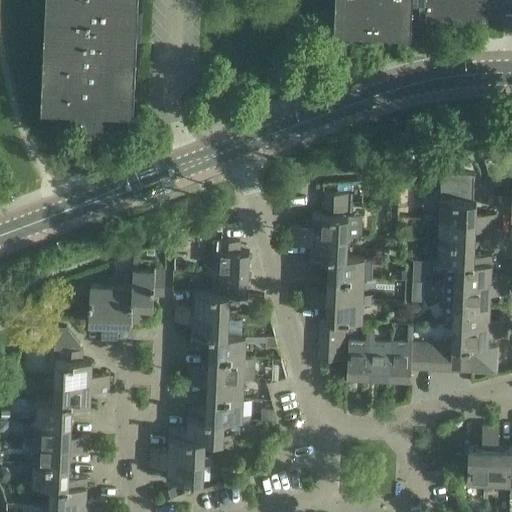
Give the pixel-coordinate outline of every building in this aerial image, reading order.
[(44,0),(40,109),(70,110),(69,126),(101,127),(101,111),(132,113),(137,0),(334,0),(333,30),(411,34),(412,3),(426,3),(425,19),(487,22),(487,0),(44,0)] [(438,219),(496,221),(496,213),(475,212),(476,199),(473,199),(474,173),(441,172),(438,219)] [(511,177),(501,177),(500,202),(511,203),(511,213),(511,177)] [(323,193),(322,203),(348,203),(348,194),(323,193)] [(291,225),(290,233),(347,235),(361,236),(362,215),(348,214),(348,203),(322,203),(322,213),(312,212),(311,225),(291,224),(291,225)] [(438,219),(438,239),(474,241),(475,228),(495,229),(496,221),(438,219)] [(290,233),(290,241),(311,242),(310,254),(346,256),(346,255),(347,235),(290,233)] [(205,255),(205,263),(212,267),(212,271),(248,273),(249,251),(239,251),(239,240),(214,239),(213,250),(213,251),(205,255)] [(491,262),(491,254),(473,253),(474,241),(438,239),(437,261),(445,261),(455,262),(455,261),(491,262)] [(310,254),(310,263),(328,263),(327,276),(363,278),(364,256),(346,255),(346,256),(310,254)] [(445,261),(444,281),(511,284),(511,275),(490,275),(491,262),(455,261),(455,262),(445,261)] [(153,295),(164,295),(165,269),(132,268),(132,286),(130,322),(139,322),(140,304),(153,304),(153,295)] [(229,294),(247,294),(248,273),(212,271),(211,291),(211,292),(229,293),(229,294)] [(109,339),(111,276),(108,276),(108,285),(89,284),(88,320),(100,321),(100,339),(109,339)] [(109,339),(117,339),(118,321),(130,322),(132,286),(115,285),(116,276),(111,276),(109,339)] [(327,289),(306,288),(305,296),(362,299),(363,278),(327,276),(327,289)] [(444,281),(443,302),(489,304),(489,292),(510,293),(511,284),(444,281)] [(228,314),(229,294),(229,293),(211,292),(211,291),(193,291),(192,304),(174,303),(174,311),(228,314)] [(319,317),(318,328),(344,330),(345,319),(361,320),(362,299),(305,296),(305,304),(326,305),(325,317),(319,317)] [(442,323),(452,323),(509,326),(509,318),(488,317),(489,304),(443,302),(442,323)] [(227,335),(227,333),(228,314),(174,311),(173,320),(192,321),(191,333),(227,335)] [(390,341),(389,377),(410,378),(411,368),(420,369),(421,343),(412,342),(412,324),(407,323),(406,342),(390,341)] [(451,344),(451,345),(461,345),(472,346),(472,357),(471,371),(482,371),(483,365),(496,365),(497,350),(497,346),(487,346),(488,333),(508,334),(509,334),(509,326),(452,323),(451,344)] [(347,339),(346,375),(368,376),(370,327),(366,327),(365,340),(347,339)] [(370,327),(368,376),(389,377),(390,341),(373,341),(374,327),(370,327)] [(318,328),(318,339),(344,340),(344,330),(318,328)] [(191,333),(191,334),(191,342),(209,343),(208,355),(244,357),(245,341),(260,341),(260,336),(245,336),(245,334),(227,333),(227,335),(191,333)] [(108,383),(109,374),(91,373),(91,361),(82,360),(82,349),(68,349),(69,339),(59,338),(58,348),(56,348),(54,381),(108,383)] [(318,339),(318,349),(344,350),(344,340),(318,339)] [(420,369),(430,369),(431,343),(421,343),(420,369)] [(430,369),(440,370),(441,343),(431,343),(430,369)] [(451,344),(441,343),(440,370),(450,370),(451,345),(451,344)] [(450,370),(460,370),(461,345),(451,345),(450,370)] [(460,370),(471,371),(472,346),(461,345),(460,370)] [(318,349),(317,359),(343,360),(344,350),(318,349)] [(189,375),(243,378),(253,378),(254,357),(244,357),(208,355),(208,367),(190,367),(189,375)] [(242,398),(243,378),(189,375),(189,383),(207,384),(207,397),(242,398)] [(108,391),(108,383),(54,381),(53,401),(53,402),(89,403),(90,391),(108,391)] [(242,398),(207,397),(206,409),(188,408),(188,415),(224,418),(224,419),(241,420),(242,398)] [(89,412),(89,404),(89,403),(53,402),(53,401),(35,400),(35,422),(70,423),(71,411),(89,412)] [(169,428),(168,437),(204,438),(204,439),(223,440),(224,419),(224,418),(188,415),(187,429),(169,428)] [(0,418),(0,430),(10,431),(10,419),(0,418)] [(35,422),(34,443),(88,445),(88,437),(70,436),(70,423),(35,422)] [(490,425),(482,425),(481,445),(467,445),(466,481),(488,482),(490,425)] [(498,426),(490,425),(488,482),(509,483),(510,446),(497,446),(498,426)] [(203,459),(204,439),(204,438),(168,437),(168,449),(149,449),(149,457),(203,459)] [(34,443),(33,464),(69,466),(69,453),(87,453),(88,445),(34,443)] [(203,459),(149,457),(149,465),(167,466),(166,479),(202,481),(203,459)] [(86,487),(86,478),(68,477),(69,466),(33,464),(32,485),(49,486),(50,485),(86,487)] [(50,485),(49,486),(49,506),(103,508),(103,500),(85,499),(86,487),(50,485)]
